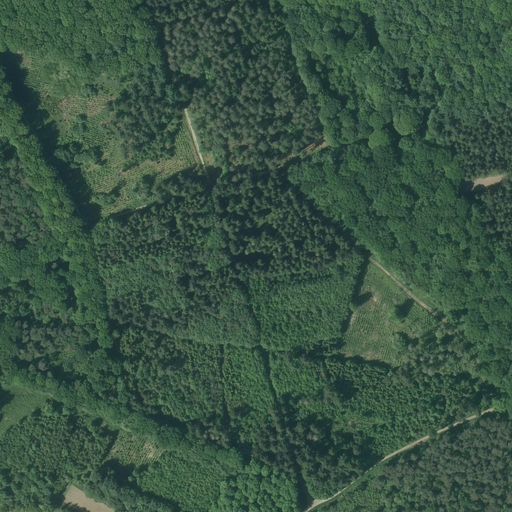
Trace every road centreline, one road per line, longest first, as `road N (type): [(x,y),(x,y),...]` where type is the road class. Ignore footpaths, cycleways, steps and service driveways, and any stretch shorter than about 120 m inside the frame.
road 1 (track): [(147,0),(312,511)]
road 2 (track): [(87,226),(115,327),(485,381)]
road 3 (track): [(511,91),(87,226)]
road 4 (track): [(281,170),(477,352),(495,404)]
road 5 (track): [(311,511),(389,452),(511,399)]
road 6 (track): [(132,408),(300,474)]
road 7 (track): [(0,73),(87,226)]
road 8 (track): [(280,0),(336,148)]
